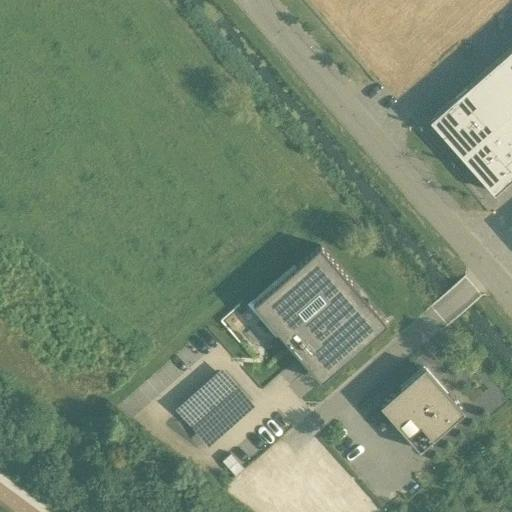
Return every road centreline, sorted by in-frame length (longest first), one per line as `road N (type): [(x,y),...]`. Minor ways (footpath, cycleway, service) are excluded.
road 1 (unclassified): [(256,0),(511,296)]
road 2 (unknown): [(369,131),(511,16)]
